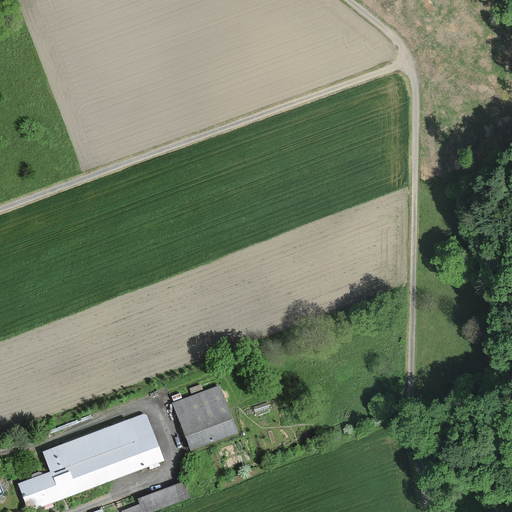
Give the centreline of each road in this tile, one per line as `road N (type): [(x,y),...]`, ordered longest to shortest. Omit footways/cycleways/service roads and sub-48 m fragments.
road 1 (track): [(431,511),(415,369),(420,165),(406,76),(390,41),(344,0)]
road 2 (track): [(402,62),(0,209)]
